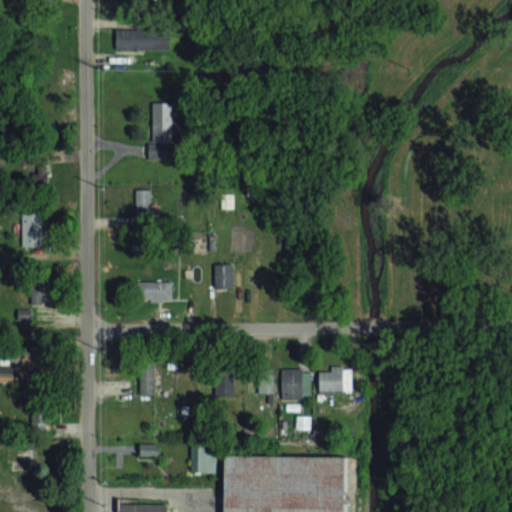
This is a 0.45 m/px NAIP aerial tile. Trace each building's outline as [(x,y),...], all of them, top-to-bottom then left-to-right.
[(115,49),(161,49),(161,29),(115,29),(115,49)] [(151,158),(167,158),(167,141),(172,141),(172,130),(178,130),(178,120),(173,120),(173,102),(151,102),(151,158)] [(151,189),(137,189),(137,216),(151,216),(151,189)] [(22,207),(22,247),(43,247),(43,207),(22,207)] [(233,263),(214,263),(214,289),(233,289),(233,263)] [(31,304),(49,304),(49,276),(31,276),(31,304)] [(172,281),(139,281),(139,301),(172,301),(172,281)] [(30,312),(22,310),(20,318),(28,320),(30,312)] [(140,364),(140,395),(154,395),(154,364),(140,364)] [(258,395),(272,395),(272,367),(258,367),(258,395)] [(310,368),(282,368),(282,399),(310,399),(310,368)] [(351,369),(318,369),(318,392),(351,392),(351,369)] [(234,396),(234,371),(214,371),(214,396),(234,396)] [(215,474),(215,447),(191,447),(191,474),(215,474)] [(116,511),(117,502),(165,503),(165,511),(222,511),(223,454),(343,456),(342,511),(116,511)]
